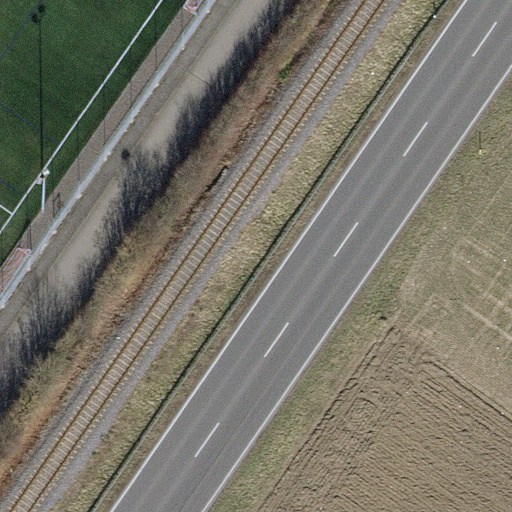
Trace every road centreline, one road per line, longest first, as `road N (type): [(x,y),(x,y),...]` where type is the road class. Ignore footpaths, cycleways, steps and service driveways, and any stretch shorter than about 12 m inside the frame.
road 1 (primary): [(499,0),(144,511)]
road 2 (residential): [(0,385),(265,0)]
